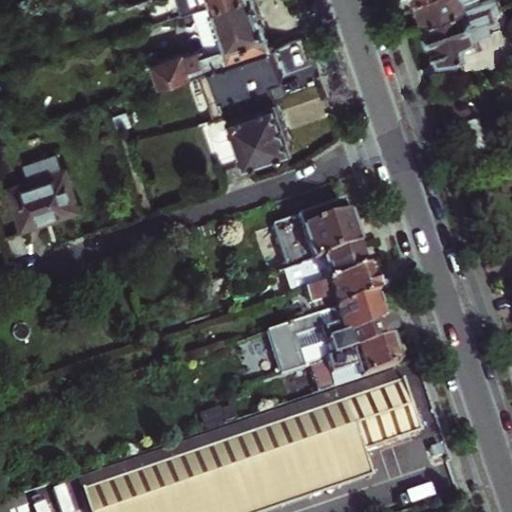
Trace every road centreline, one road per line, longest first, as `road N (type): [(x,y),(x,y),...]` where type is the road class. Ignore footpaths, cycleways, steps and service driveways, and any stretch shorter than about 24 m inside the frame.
road 1 (residential): [(394,147),(0,278)]
road 2 (residential): [(394,147),(511,493)]
road 3 (residential): [(345,0),(394,147)]
